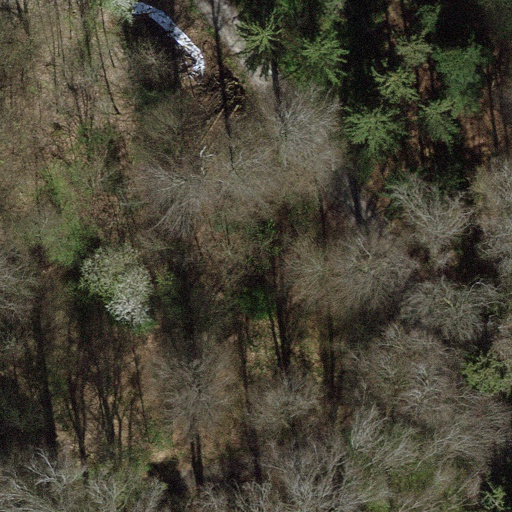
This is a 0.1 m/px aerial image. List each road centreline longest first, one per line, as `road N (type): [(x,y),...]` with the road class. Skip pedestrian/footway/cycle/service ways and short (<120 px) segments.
road 1 (track): [(464,417),(270,97),(201,0)]
road 2 (track): [(464,417),(0,494)]
